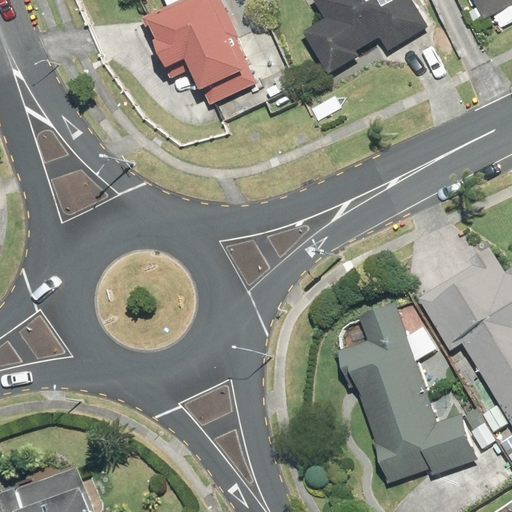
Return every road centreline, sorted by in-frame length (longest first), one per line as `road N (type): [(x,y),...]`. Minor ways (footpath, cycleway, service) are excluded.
road 1 (tertiary): [(392,185),(256,311),(224,326)]
road 2 (tertiary): [(193,224),(392,185)]
road 3 (residential): [(264,511),(129,368)]
road 4 (residential): [(74,275),(32,177),(24,89)]
road 5 (residential): [(224,326),(247,376),(270,511)]
road 6 (residential): [(24,89),(163,213)]
road 7 (tertiary): [(511,124),(392,185)]
road 8 (tertiary): [(129,368),(0,383)]
